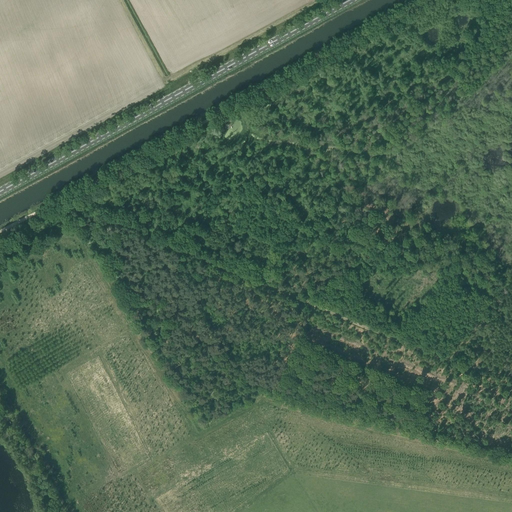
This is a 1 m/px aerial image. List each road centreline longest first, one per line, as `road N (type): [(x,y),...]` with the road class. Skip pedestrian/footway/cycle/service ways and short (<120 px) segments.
road 1 (track): [(511,374),(437,358),(85,211),(70,196)]
road 2 (track): [(428,0),(70,196)]
road 3 (primary): [(0,192),(351,0)]
